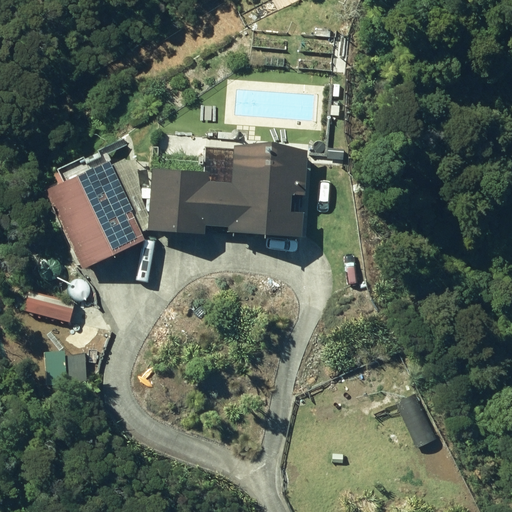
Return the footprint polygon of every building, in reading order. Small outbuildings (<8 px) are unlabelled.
[(231,226),(304,231),(310,142),(235,137),(233,176),(211,175),(211,167),(154,164),(150,226),(208,230),(208,220),(231,221),(231,226)] [(47,187),(83,264),(147,235),(110,157),(47,187)] [(27,291),(23,311),(75,321),(78,301),(27,291)] [(78,382),(79,354),(28,351),(27,380),(78,382)] [(439,437),(416,393),(392,405),(415,449),(439,437)]
